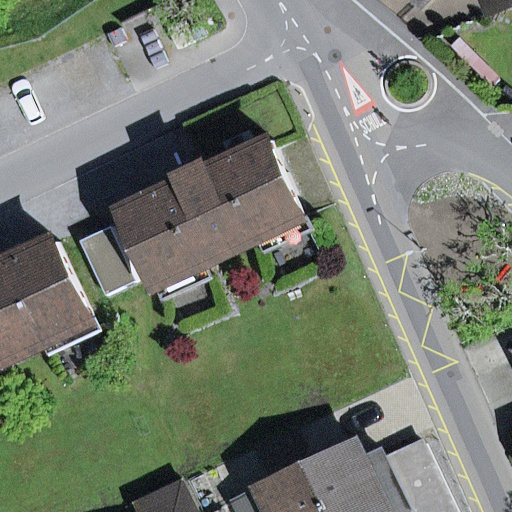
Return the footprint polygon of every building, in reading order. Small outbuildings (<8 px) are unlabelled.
[(269,240),(274,249),(316,228),(275,141),(210,172),(207,168),(188,177),(191,181),(130,210),(171,297),(214,277),(210,267),(269,240)] [(0,367),(52,343),(56,352),(102,330),(61,242),(0,271),(0,367)] [(314,464),(335,511),(394,511),(369,458),(361,442),(314,464)] [(459,511),(428,445),(392,462),(414,511),(459,511)] [(394,511),(414,511),(392,462),(386,450),(369,458),(394,511)] [(335,511),(314,464),(240,501),(245,511),(335,511)] [(140,505),(143,511),(201,511),(187,482),(140,505)]
